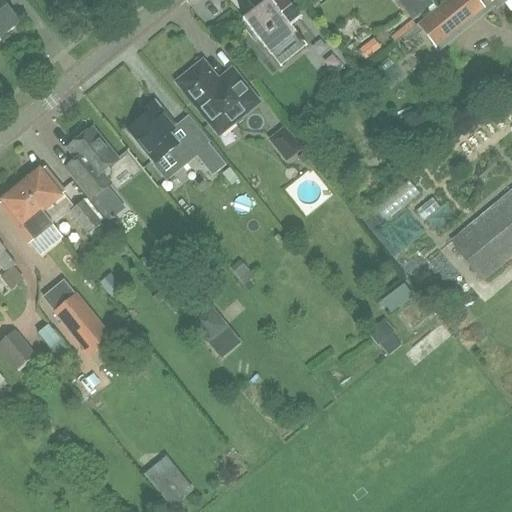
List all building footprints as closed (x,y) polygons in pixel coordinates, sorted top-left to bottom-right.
[(0,0),(0,35),(17,21),(0,0)] [(242,21),(269,55),(295,34),(290,27),(300,19),(287,2),(285,0),(246,0),(246,1),(254,11),(242,21)] [(511,0),(451,0),(419,26),(414,20),(411,22),(391,38),(396,44),(403,38),(408,44),(423,32),(438,50),(495,5),(497,8),(506,0),(511,0)] [(394,0),(411,22),(414,20),(433,5),(428,0),(394,0)] [(365,61),(380,49),(373,40),(359,52),(365,61)] [(385,46),(370,57),(376,64),(391,53),(385,46)] [(184,84),(184,89),(187,93),(211,123),(225,112),(233,122),(257,104),(232,73),(218,84),(202,65),(188,76),(185,80),(184,84)] [(170,135),(177,130),(155,103),(140,115),(143,119),(127,132),(154,165),(179,146),(170,135)] [(286,129),(272,141),(287,160),(301,148),(286,129)] [(117,161),(92,130),(89,132),(86,131),(80,136),(80,139),(68,149),(77,160),(67,168),(92,200),(110,185),(110,184),(108,186),(103,181),(110,175),(110,171),(108,168),(117,161)] [(209,144),(195,156),(213,177),(227,166),(209,144)] [(19,185),(41,212),(53,226),(42,212),(64,194),(44,169),(30,181),(27,178),(19,185)] [(324,175),(298,192),(314,216),(340,199),(324,175)] [(53,226),(41,212),(19,185),(11,191),(13,194),(3,202),(3,203),(0,205),(0,207),(30,245),(53,226)] [(511,189),(449,242),(481,282),(511,256),(511,189)] [(82,202),(76,207),(75,208),(69,213),(97,248),(110,237),(82,202)] [(37,242),(52,260),(74,242),(59,224),(37,242)] [(15,265),(3,250),(0,245),(0,266),(5,273),(15,265)] [(125,292),(111,274),(100,283),(114,301),(125,292)] [(402,308),(417,297),(411,289),(396,300),(402,308)] [(90,356),(111,339),(76,295),(54,313),(90,356)] [(211,305),(190,322),(209,346),(230,328),(211,305)] [(166,458),(145,475),(172,508),(193,491),(166,458)]
